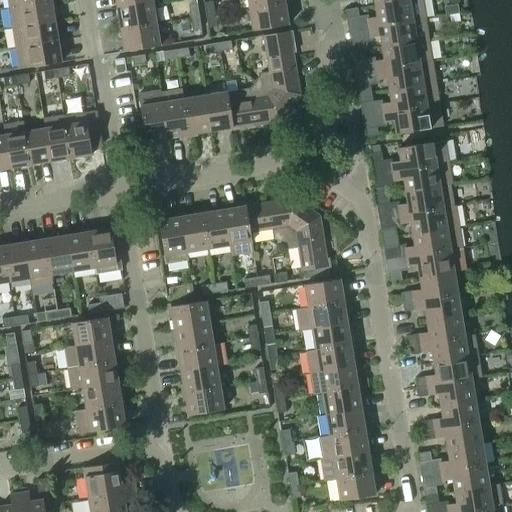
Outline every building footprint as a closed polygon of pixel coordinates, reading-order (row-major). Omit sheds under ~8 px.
[(8,7),(11,28),(54,21),(51,0),(8,7)] [(247,0),(248,9),(284,3),(283,0),(247,0)] [(367,19),(368,28),(412,21),(424,19),(420,0),(405,0),(374,5),(376,17),(367,19)] [(203,3),(205,15),(214,14),(212,1),(203,3)] [(117,8),(120,29),(156,23),(152,2),(117,8)] [(284,3),(248,9),(252,31),(288,25),(284,3)] [(188,5),(190,18),(198,16),(196,4),(188,5)] [(344,10),(345,19),(358,17),(357,8),(344,10)] [(214,14),(205,15),(207,28),(216,27),(214,14)] [(198,16),(190,18),(192,30),(201,29),(198,16)] [(412,21),(368,28),(370,38),(379,36),(381,48),(416,42),(427,41),(424,19),(412,21)] [(11,28),(15,48),(57,41),(54,21),(11,28)] [(156,23),(120,29),(124,52),(159,46),(156,23)] [(260,73),(254,81),(290,107),(299,95),(291,45),(293,45),(293,46),(294,46),(292,31),(263,36),(268,72),(260,73)] [(234,40),(236,49),(248,47),(247,38),(234,40)] [(57,41),(15,48),(18,69),(61,62),(57,41)] [(230,41),(217,43),(219,52),(231,50),(230,41)] [(373,62),(375,71),(431,62),(427,41),(416,42),(381,48),(383,60),(373,62)] [(350,44),(351,53),(364,51),(362,42),(350,44)] [(205,45),(206,54),(219,52),(217,43),(205,45)] [(175,50),(176,59),(189,57),(187,48),(175,50)] [(162,52),(164,61),(176,59),(175,50),(162,52)] [(351,53),(352,61),(365,59),(364,51),(351,53)] [(144,55),(127,58),(128,64),(132,63),(133,66),(145,64),(144,55)] [(128,64),(127,58),(113,60),(116,74),(126,72),(124,64),(128,64)] [(386,79),(388,91),(434,83),(431,62),(375,71),(377,81),(386,79)] [(55,69),(57,78),(69,76),(68,67),(55,69)] [(43,71),(44,80),(57,78),(55,69),(43,71)] [(15,76),(17,85),(29,83),(28,74),(15,76)] [(3,78),(4,87),(17,85),(15,76),(3,78)] [(281,120),(290,107),(254,81),(249,88),(226,92),(231,128),(281,120)] [(380,104),(382,114),(438,104),(434,83),(388,91),(390,103),(380,104)] [(357,87),(358,96),(371,93),(369,85),(357,87)] [(162,103),(160,93),(160,90),(137,93),(145,142),(167,138),(162,103)] [(160,93),(162,103),(167,138),(189,135),(183,99),(181,90),(160,93)] [(226,92),(204,96),(210,131),(231,128),(226,92)] [(358,96),(359,104),(372,102),(371,93),(358,96)] [(204,96),(183,99),(189,135),(210,131),(204,96)] [(438,104),(382,114),(384,123),(393,122),(395,134),(441,127),(438,104)] [(95,112),(63,117),(70,158),(91,154),(90,147),(101,146),(95,112)] [(43,119),(44,129),(50,161),(70,158),(63,117),(63,116),(43,119)] [(3,126),(4,135),(10,168),(30,164),(24,132),(23,122),(3,126)] [(363,129),(365,138),(378,136),(376,127),(363,129)] [(44,129),(24,132),(30,164),(50,161),(44,129)] [(4,135),(0,135),(0,169),(10,168),(4,135)] [(391,172),(448,163),(444,141),(397,148),(399,161),(390,163),(391,172)] [(367,154),(369,163),(382,161),(380,152),(367,154)] [(404,192),(451,184),(448,163),(391,172),(393,182),(403,180),(404,192)] [(398,215),(455,206),(451,184),(404,192),(406,204),(397,205),(398,215)] [(373,188),(374,197),(387,195),(386,186),(373,188)] [(374,197),(376,205),(389,203),(387,195),(374,197)] [(272,237),(281,243),(306,207),(294,198),(244,206),(248,233),(249,232),(271,229),(272,237)] [(253,251),(249,232),(248,233),(244,206),(223,210),(229,246),(230,255),(253,251)] [(411,235),(458,227),(455,206),(398,215),(400,225),(409,223),(411,235)] [(306,207),(281,243),(289,249),(297,248),(301,271),(327,267),(319,216),(306,207)] [(207,249),(229,246),(223,210),(202,213),(207,249)] [(186,252),(207,249),(202,213),(180,217),(186,252)] [(164,256),(186,252),(180,217),(158,220),(164,256)] [(405,258),(450,250),(461,248),(458,227),(411,235),(413,247),(404,248),(405,258)] [(110,228),(88,232),(94,268),(94,274),(121,269),(115,234),(111,234),(110,228)] [(380,231),(381,239),(394,237),(393,229),(380,231)] [(88,232),(66,235),(72,271),(94,268),(88,232)] [(66,235),(45,239),(51,275),(72,271),(66,235)] [(381,239),(383,248),(395,246),(394,237),(381,239)] [(45,239),(24,242),(30,278),(31,286),(52,283),(51,275),(45,239)] [(24,242),(3,246),(8,282),(30,278),(24,242)] [(3,246),(0,246),(0,282),(8,282),(3,246)] [(418,278),(453,272),(465,270),(461,248),(450,250),(405,258),(407,267),(416,266),(418,278)] [(387,273),(388,282),(401,280),(400,271),(387,273)] [(401,303),(457,294),(453,272),(418,278),(420,290),(400,293),(401,303)] [(274,283),(287,281),(285,273),(273,275),(274,283)] [(256,277),(257,286),(270,284),(268,275),(256,277)] [(243,279),(245,288),(257,286),(256,277),(243,279)] [(304,285),(307,307),(343,302),(339,279),(304,285)] [(213,284),(215,293),(227,291),(226,282),(213,284)] [(169,287),(171,300),(193,296),(191,284),(169,287)] [(201,286),(202,295),(215,293),(213,284),(201,286)] [(98,297),(99,303),(101,312),(124,308),(121,293),(98,297)] [(242,295),(244,308),(252,306),(250,294),(242,295)] [(425,321),(460,315),(457,294),(401,303),(403,312),(423,309),(425,321)] [(170,307),(173,329),(209,323),(205,301),(170,307)] [(258,302),(261,315),(269,313),(267,301),(258,302)] [(300,330),(311,329),(346,323),(343,302),(307,307),(297,309),(300,330)] [(87,305),(88,314),(101,312),(99,303),(87,305)] [(57,310),(58,319),(71,317),(69,308),(57,310)] [(44,312),(46,321),(58,319),(57,310),(44,312)] [(261,315),(263,327),(271,326),(269,313),(261,315)] [(14,317),(16,326),(28,324),(27,315),(14,317)] [(408,345),(464,336),(460,315),(425,321),(427,333),(407,336),(408,345)] [(2,319),(3,328),(16,326),(14,317),(2,319)] [(71,323),(75,345),(110,340),(107,317),(71,323)] [(173,329),(177,351),(212,345),(209,323),(173,329)] [(311,329),(314,350),(350,344),(346,323),(311,329)] [(247,326),(249,339),(257,337),(255,325),(247,326)] [(20,332),(24,353),(32,352),(29,330),(20,332)] [(13,333),(5,334),(7,347),(5,347),(6,356),(17,354),(13,333)] [(432,363),(479,356),(475,334),(464,336),(408,345),(410,355),(430,352),(432,363)] [(249,339),(251,351),(259,350),(257,337),(249,339)] [(69,368),(78,367),(114,361),(110,340),(75,345),(65,347),(69,368)] [(265,345),(267,357),(276,356),(274,343),(265,345)] [(306,351),(310,373),(353,366),(350,344),(314,350),(306,351)] [(177,351),(180,372),(216,366),(212,345),(177,351)] [(267,357),(270,370),(278,369),(276,356),(267,357)] [(415,388),(471,379),(482,377),(479,356),(432,363),(434,375),(414,379),(415,388)] [(25,363),(27,375),(36,374),(34,361),(25,363)] [(72,390),(82,388),(117,382),(114,361),(78,367),(69,368),(72,390)] [(10,365),(12,378),(21,376),(19,364),(10,365)] [(180,372),(184,393),(219,387),(216,366),(180,372)] [(313,395),(321,393),(357,387),(353,366),(310,373),(313,395)] [(256,381),(264,380),(262,367),(254,369),(256,381)] [(27,375),(29,388),(38,386),(36,374),(27,375)] [(12,378),(14,390),(23,389),(21,376),(12,378)] [(439,406),(474,401),(471,379),(415,388),(417,398),(437,394),(439,406)] [(256,381),(258,394),(266,392),(264,380),(256,381)] [(82,388),(85,409),(121,404),(117,382),(82,388)] [(219,387),(184,393),(187,416),(223,410),(219,387)] [(275,401),(283,399),(281,387),(272,388),(275,401)] [(321,393),(325,415),(360,409),(357,387),(321,393)] [(275,401),(277,413),(285,412),(283,399),(275,401)] [(422,431),(433,429),(478,422),(474,401),(439,406),(441,418),(421,422),(422,431)] [(32,405),(34,418),(43,416),(41,404),(32,405)] [(121,404),(85,409),(74,411),(78,433),(124,426),(121,404)] [(17,408),(19,420),(28,419),(26,406),(17,408)] [(325,415),(328,436),(364,430),(360,409),(325,415)] [(34,418),(36,430),(45,429),(43,416),(34,418)] [(19,420),(21,433),(30,431),(28,419),(19,420)] [(444,437),(446,449),(481,443),(478,422),(433,429),(422,431),(424,441),(444,437)] [(280,431),(282,443),(290,442),(288,430),(280,431)] [(328,436),(332,457),(367,451),(364,430),(328,436)] [(282,443),(284,456),(292,455),(298,454),(295,441),(290,442),(282,443)] [(439,463),(440,472),(485,465),(481,443),(446,449),(448,461),(439,463)] [(325,480),(335,478),(371,473),(367,451),(332,457),(321,459),(325,480)] [(416,454),(418,463),(431,461),(429,452),(416,454)] [(83,468),(88,499),(132,492),(130,482),(121,484),(117,462),(83,468)] [(452,480),(453,492),(488,486),(485,465),(440,472),(442,482),(452,480)] [(287,474),(289,486),(297,485),(295,472),(287,474)] [(371,473),(335,478),(339,501),(374,495),(371,473)] [(21,511),(53,511),(51,498),(47,478),(36,480),(39,500),(30,501),(28,492),(19,493),(21,511)] [(289,486),(291,499),(299,497),(297,485),(289,486)] [(446,505),(447,511),(464,511),(501,506),(498,485),(488,486),(453,492),(455,504),(446,505)] [(422,488),(423,497),(436,495),(435,486),(422,488)] [(132,492),(88,499),(90,511),(125,511),(124,503),(133,501),(132,492)] [(11,504),(0,506),(0,511),(21,511),(19,493),(9,495),(11,504)] [(423,497),(425,505),(437,503),(436,495),(423,497)] [(53,511),(61,509),(59,497),(51,498),(53,511)]
